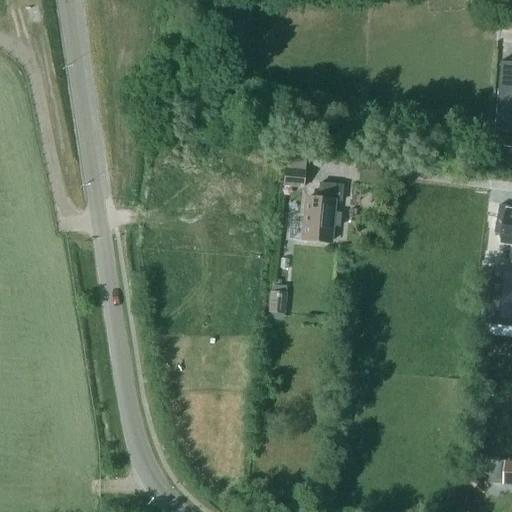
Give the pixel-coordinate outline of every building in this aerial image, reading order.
[(511,62),(499,61),(493,131),(511,132),(511,62)] [(283,186),(304,188),(305,170),(285,168),(283,186)] [(318,183),(317,199),(306,198),(302,238),(328,241),(329,227),(339,227),(341,214),(331,213),(333,185),(318,183)] [(502,243),(511,244),(511,209),(509,209),(510,206),(500,204),(495,234),(504,235),(502,243)] [(484,323),(511,325),(511,275),(488,273),(484,323)] [(268,312),(285,314),(287,293),(270,292),(268,312)] [(494,396),(495,382),(481,381),(480,395),(494,396)] [(511,461),(492,460),(490,483),(511,484),(511,461)]
